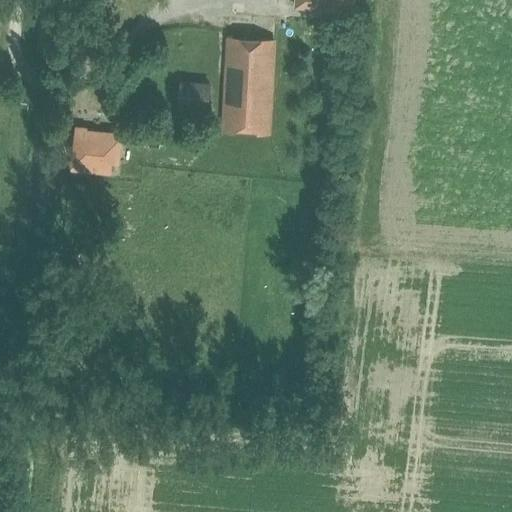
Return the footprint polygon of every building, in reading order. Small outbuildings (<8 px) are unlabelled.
[(295,0),(295,8),(327,11),(327,9),(331,9),(331,15),(339,16),(339,9),(354,11),(354,0),(295,0)] [(274,38),(229,35),(223,129),(269,132),(274,38)] [(180,78),(178,109),(210,111),(212,80),(180,78)] [(70,170),(72,170),(113,174),(115,166),(116,165),(120,165),(123,132),(88,129),(88,126),(75,125),(71,161),(70,170)] [(137,136),(136,145),(144,146),(145,136),(137,136)]
